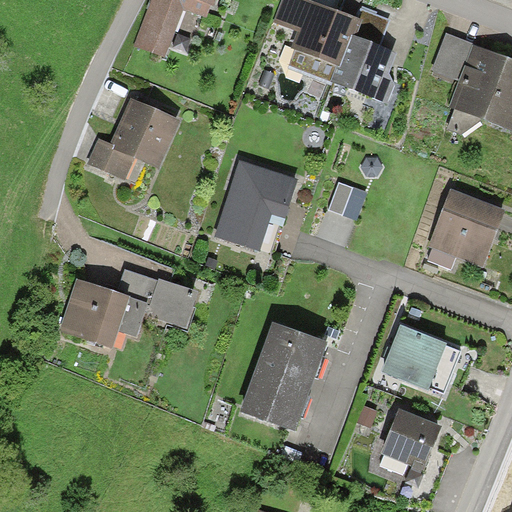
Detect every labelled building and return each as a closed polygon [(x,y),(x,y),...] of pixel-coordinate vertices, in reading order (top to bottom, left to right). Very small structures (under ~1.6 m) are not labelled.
[(215,6),(217,0),(153,0),(137,45),(165,55),(182,8),(204,16),(208,3),(215,6)] [(390,75),(397,55),(379,48),(389,22),(362,11),(359,20),(309,0),(281,0),(273,22),(298,32),(290,51),(294,53),(289,65),(388,105),(396,85),(390,75)] [(511,58),(447,33),(432,70),(459,82),(448,107),(455,110),(448,127),(462,134),(481,119),(511,131),(511,58)] [(175,119),(129,99),(109,145),(98,140),(86,168),(122,184),(132,161),(152,170),(175,119)] [(297,182),(240,163),(215,237),(258,251),(270,214),(285,219),(297,182)] [(366,194),(339,184),(330,209),(356,219),(366,194)] [(506,213),(452,191),(429,247),(433,249),(429,260),(451,269),(456,256),(484,268),(506,213)] [(173,288),(178,273),(134,258),(129,273),(173,288)] [(120,288),(75,272),(54,332),(101,348),(107,328),(131,336),(140,313),(184,328),(195,296),(125,272),(120,288)] [(329,344),(274,323),(240,414),(295,434),(314,385),(329,344)] [(447,343),(401,324),(382,371),(429,390),(430,388),(444,393),(461,352),(446,346),(447,343)] [(442,429),(399,412),(382,455),(406,465),(409,458),(427,465),(442,429)]
